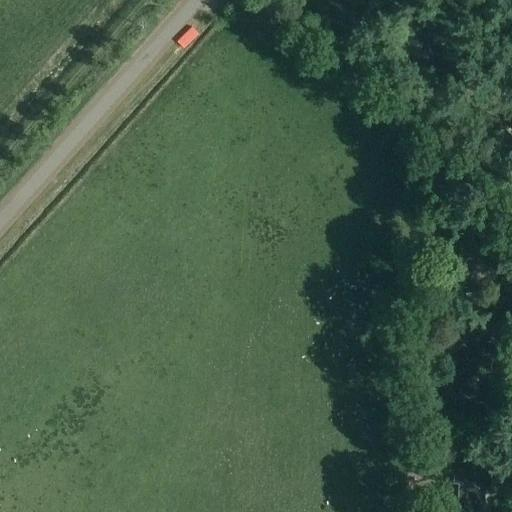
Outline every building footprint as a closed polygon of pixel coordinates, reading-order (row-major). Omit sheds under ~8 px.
[(423,17),(406,48),(437,65),(453,34),(423,17)] [(459,233),(456,281),(489,283),(492,235),(459,233)] [(483,311),(484,294),(466,293),(466,310),(483,311)] [(434,333),(434,347),(459,347),(459,334),(434,333)] [(452,359),(451,393),(477,394),(478,359),(452,359)] [(482,511),(483,492),(494,492),(495,464),(455,463),(455,482),(460,482),(459,492),(461,492),(460,511),(482,511)]
